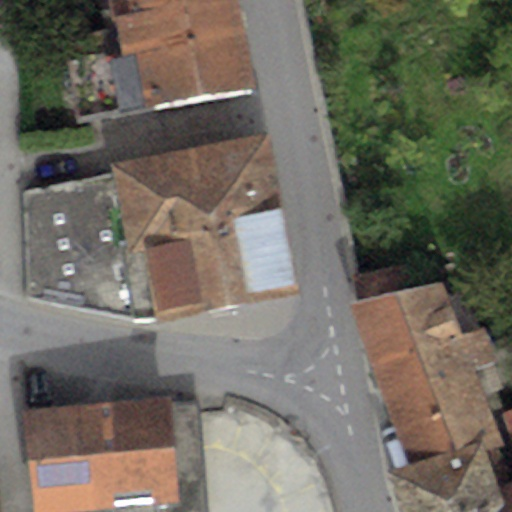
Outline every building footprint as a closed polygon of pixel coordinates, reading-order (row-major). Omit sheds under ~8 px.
[(233,0),(108,0),(114,27),(62,38),(80,124),(252,90),(233,0)] [(109,165),(110,173),(124,243),(282,212),(267,134),(109,165)] [(110,173),(22,193),(26,300),(132,323),(116,244),(124,243),(110,173)] [(282,212),(124,243),(116,244),(132,323),(296,290),(282,212)] [(348,303),(406,465),(480,441),(499,487),(511,481),(511,443),(511,440),(505,443),(474,368),(496,360),(483,326),(460,333),(443,281),(348,303)] [(169,394),(19,409),(32,511),(207,511),(198,402),(171,406),(169,394)] [(511,409),(502,414),(511,440),(511,443),(511,409)] [(511,511),(511,481),(499,487),(480,441),(406,465),(385,472),(397,511),(511,511)]
